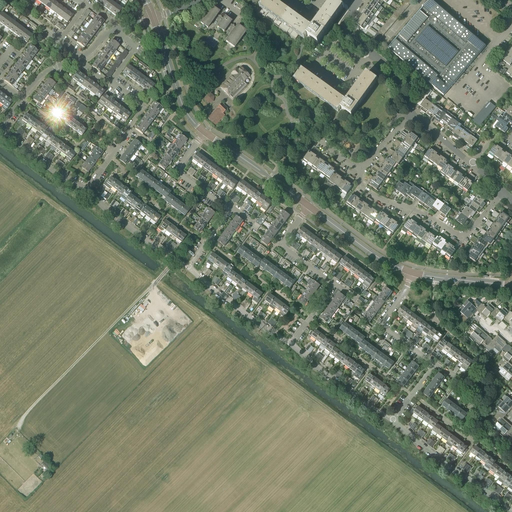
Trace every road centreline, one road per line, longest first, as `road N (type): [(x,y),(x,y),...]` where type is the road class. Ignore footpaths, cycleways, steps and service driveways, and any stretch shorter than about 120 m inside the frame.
road 1 (track): [(17,433),(25,413),(164,273)]
road 2 (residential): [(394,420),(434,364),(382,323),(412,273)]
road 3 (residential): [(503,192),(463,235),(373,195),(360,167)]
road 4 (residential): [(188,266),(230,209),(176,171),(204,132)]
road 5 (residential): [(292,343),(333,285),(282,245),(308,206)]
road 6 (residential): [(394,420),(511,511)]
road 7 (residential): [(416,116),(386,63),(345,27),(360,0)]
road 8 (residential): [(85,189),(144,105),(112,81)]
road 9 (residential): [(188,266),(264,332),(292,343)]
road 10 (residential): [(85,189),(188,266)]
road 11 (residential): [(292,343),(394,420)]
road 12 (tertiary): [(308,206),(204,132)]
road 13 (tertiary): [(204,132),(184,110),(152,18)]
road 14 (tertiary): [(412,273),(308,206)]
